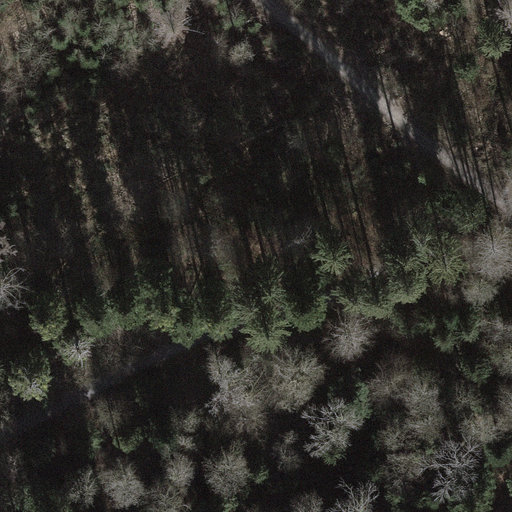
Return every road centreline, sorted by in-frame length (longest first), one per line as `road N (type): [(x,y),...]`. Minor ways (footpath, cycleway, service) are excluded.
road 1 (track): [(511,234),(428,252),(215,334),(0,437)]
road 2 (track): [(511,203),(437,154),(262,0)]
